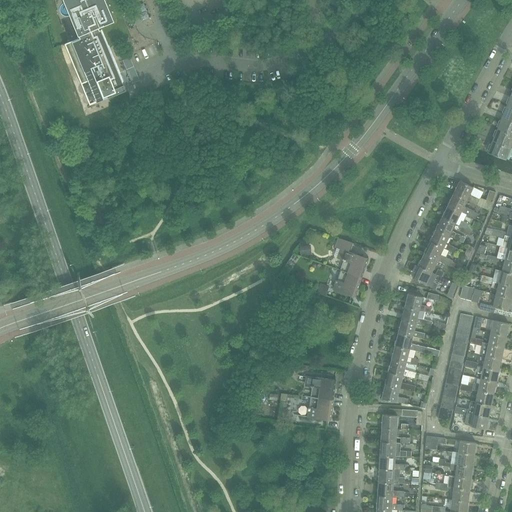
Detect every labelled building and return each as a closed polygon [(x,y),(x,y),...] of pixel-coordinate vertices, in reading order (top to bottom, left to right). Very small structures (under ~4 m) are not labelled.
[(65,0),(66,2),(72,15),(81,37),(69,42),(65,43),(90,104),(94,103),(98,101),(127,89),(120,72),(115,61),(109,45),(109,44),(130,35),(122,17),(123,17),(125,16),(125,15),(123,16),(120,10),(122,9),(122,8),(120,9),(119,9),(115,0),(65,0)] [(511,107),(507,105),(502,117),(511,121),(511,107)] [(511,121),(502,117),(497,129),(511,134),(511,121)] [(511,144),(511,134),(497,129),(493,140),(511,148),(511,144)] [(511,148),(493,140),(488,152),(506,159),(511,148)] [(473,187),(460,181),(454,193),(467,200),(477,204),(480,199),(470,194),(473,187)] [(496,192),(489,190),(484,208),(490,210),(496,192)] [(467,200),(454,193),(448,205),(461,212),(475,219),(478,213),(474,212),(474,211),(464,206),(467,200)] [(461,212),(448,205),(442,217),(455,224),(461,212)] [(455,224),(442,217),(436,229),(449,236),(462,242),(465,237),(452,231),(455,224)] [(471,225),(462,221),(459,226),(468,230),(471,225)] [(449,236),(436,229),(436,230),(434,230),(433,233),(433,235),(430,241),(448,250),(456,254),(458,249),(446,243),(449,236)] [(511,237),(505,235),(504,238),(502,247),(511,249),(511,237)] [(338,258),(344,260),(341,270),(361,277),(368,259),(349,252),(353,243),(338,238),(335,248),(341,250),(338,258)] [(448,250),(430,241),(424,253),(438,260),(454,268),(456,264),(452,262),(453,260),(445,256),(448,250)] [(474,248),(469,245),(463,257),(469,261),(474,248)] [(486,247),(480,245),(477,253),(484,255),(486,247)] [(511,249),(502,247),(500,246),(499,252),(506,254),(505,260),(511,261),(511,249)] [(438,260),(424,253),(418,265),(432,272),(438,260)] [(511,261),(505,260),(502,271),(511,273),(511,261)] [(477,265),(472,264),(469,271),(474,272),(476,271),(477,265)] [(432,272),(418,265),(412,278),(436,289),(438,284),(433,282),(437,275),(435,274),(432,272)] [(511,273),(502,271),(495,269),(493,278),(494,279),(493,281),(511,286),(511,273)] [(361,277),(341,270),(337,280),(336,280),(335,282),(336,282),(334,289),(334,288),(334,289),(355,296),(361,277)] [(511,296),(511,286),(493,281),(492,284),(492,287),(497,289),(496,294),(511,298),(511,296)] [(459,285),(452,282),(447,295),(454,297),(459,285)] [(323,295),(326,286),(320,284),(317,293),(323,295)] [(460,298),(466,299),(469,287),(463,285),(460,298)] [(475,288),(469,287),(466,299),(472,301),(473,295),(475,288)] [(439,295),(428,292),(427,298),(437,301),(439,295)] [(423,297),(408,293),(405,307),(426,312),(434,314),(435,308),(421,304),(423,297)] [(511,298),(496,294),(493,306),(480,303),(479,309),(494,313),(495,307),(508,310),(511,298)] [(426,312),(405,307),(402,320),(416,323),(431,327),(432,322),(424,320),(426,312)] [(461,313),(460,320),(472,322),(473,316),(461,313)] [(416,323),(402,320),(398,333),(413,336),(416,323)] [(472,322),(460,320),(458,325),(470,328),(472,322)] [(492,320),(489,332),(506,336),(509,324),(492,320)] [(470,328),(458,325),(457,331),(469,334),(470,328)] [(469,334),(457,331),(456,337),(468,340),(469,334)] [(506,336),(489,332),(487,344),(504,348),(506,336)] [(413,336),(398,333),(395,346),(409,349),(420,352),(438,356),(440,350),(422,346),(411,344),(413,336)] [(468,340),(456,337),(454,343),(466,345),(468,340)] [(466,345),(454,343),(453,348),(465,351),(466,345)] [(487,344),(482,343),(482,345),(480,354),(484,355),(501,359),(504,348),(487,344)] [(409,349),(395,346),(392,359),(406,362),(409,349)] [(465,351),(453,348),(452,354),(464,357),(465,351)] [(464,357),(452,354),(451,360),(463,363),(464,357)] [(501,359),(484,355),(482,367),(499,371),(501,359)] [(406,362),(392,359),(388,372),(403,376),(428,381),(429,376),(409,371),(404,369),(406,362)] [(463,363),(451,360),(449,366),(461,368),(463,363)] [(461,368),(449,366),(448,372),(460,374),(461,368)] [(482,367),(478,366),(477,369),(476,372),(481,373),(479,378),(496,382),(499,371),(482,367)] [(403,376),(388,372),(385,385),(400,388),(414,392),(416,386),(401,382),(403,376)] [(460,374),(448,372),(447,377),(459,380),(460,374)] [(312,387),(311,397),(333,400),(336,380),(306,376),(305,386),(311,386),(311,387),(312,387)] [(459,380),(447,377),(445,383),(457,386),(459,380)] [(496,382),(479,378),(478,384),(473,383),(472,386),(466,385),(466,388),(467,388),(466,391),(471,392),(472,389),(477,390),(494,394),(496,382)] [(457,386),(445,383),(444,389),(456,392),(457,386)] [(400,388),(385,385),(382,398),(396,402),(400,388)] [(456,392),(444,389),(443,395),(455,398),(456,392)] [(494,394),(477,390),(474,402),(491,406),(494,394)] [(455,398),(443,395),(442,401),(454,404),(455,398)] [(333,400),(311,397),(308,417),(320,418),(330,420),(333,400)] [(454,404),(442,401),(440,407),(452,409),(454,404)] [(470,401),(468,413),(488,417),(491,406),(474,402),(470,401)] [(452,409),(440,407),(439,413),(451,416),(452,409)] [(398,409),(388,409),(388,415),(383,414),(382,428),(397,429),(397,416),(417,417),(416,425),(422,425),(423,412),(418,411),(398,409)] [(467,412),(466,415),(464,424),(486,429),(488,417),(468,413),(467,412)] [(451,416),(439,413),(438,419),(450,421),(451,416)] [(397,429),(382,428),(381,442),(396,443),(397,429)] [(460,441),(458,453),(474,455),(476,443),(460,441)] [(396,443),(381,442),(380,455),(395,456),(411,457),(411,451),(401,451),(401,443),(400,443),(396,443)] [(445,466),(450,467),(451,464),(473,467),(474,455),(458,453),(452,452),(451,463),(445,462),(445,463),(446,463),(445,466)] [(395,456),(380,455),(379,469),(394,469),(405,470),(406,464),(394,463),(395,456)] [(473,467),(451,464),(450,467),(451,467),(450,469),(456,470),(455,477),(471,479),(473,467)] [(394,469),(379,469),(379,482),(393,483),(405,484),(405,478),(399,478),(399,477),(394,477),(394,469)] [(448,485),(441,484),(441,487),(442,487),(442,490),(447,490),(447,488),(454,489),(469,491),(471,479),(455,477),(449,476),(448,485)] [(393,483),(379,482),(378,495),(392,496),(409,497),(409,493),(404,492),(404,491),(393,491),(393,483)] [(469,491),(454,489),(452,500),(468,502),(469,491)] [(392,496),(378,495),(377,509),(392,510),(392,509),(403,510),(403,505),(392,504),(392,496)] [(466,511),(468,502),(452,500),(450,511),(466,511)]
